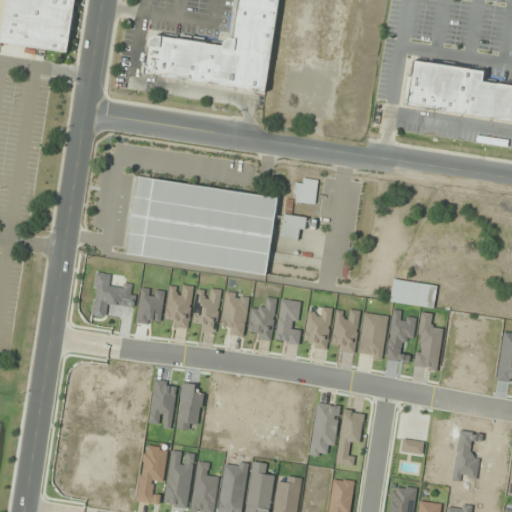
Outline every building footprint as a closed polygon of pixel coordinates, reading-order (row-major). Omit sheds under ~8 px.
[(0,30),(4,0),(71,0),(64,53),(0,43),(0,30)] [(276,0),(262,94),(141,76),(146,41),(152,36),(220,46),(221,43),(227,39),(230,39),(236,0),(276,0)] [(511,85),(482,82),(484,70),(413,62),(411,78),(405,77),(402,109),(511,122),(511,85)] [(267,274),(277,198),(136,179),(126,256),(267,274)] [(316,206),(318,181),(297,179),(294,204),(316,206)] [(305,218),(284,215),(281,238),(301,242),(305,218)] [(437,286),(393,280),(390,303),(434,309),(437,286)] [(95,329),(115,331),(118,302),(136,304),(138,289),(116,286),(116,293),(99,291),(95,329)]
